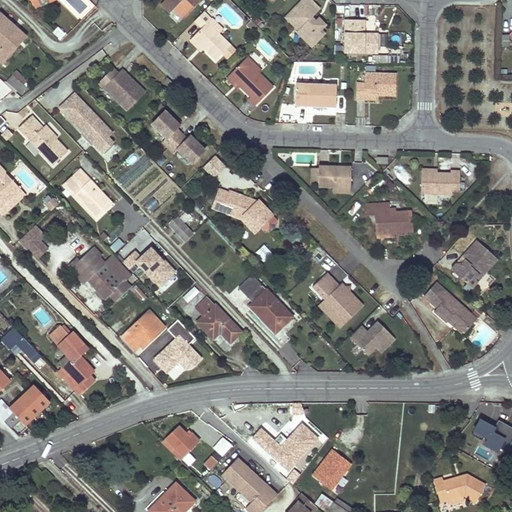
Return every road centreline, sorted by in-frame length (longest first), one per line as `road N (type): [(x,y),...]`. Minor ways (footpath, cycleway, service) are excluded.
road 1 (tertiary): [(0,464),(198,393),(423,388),(478,377)]
road 2 (residential): [(248,135),(410,302),(451,266)]
road 3 (unknown): [(131,204),(225,301),(291,387)]
road 4 (unknown): [(162,401),(0,241)]
road 5 (residential): [(110,6),(248,135)]
road 6 (residential): [(248,135),(422,136)]
road 7 (unknown): [(7,0),(65,49),(110,6)]
road 8 (residential): [(424,0),(422,136)]
